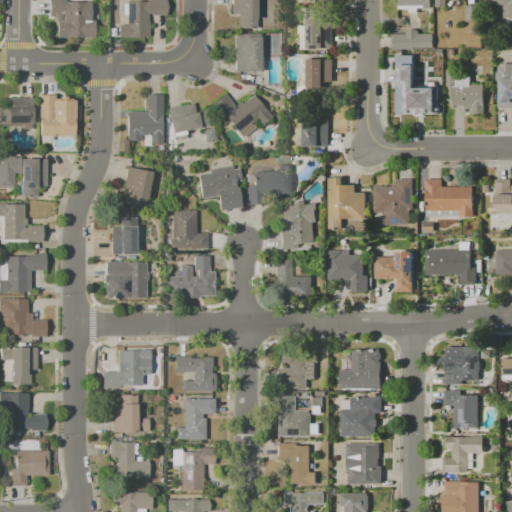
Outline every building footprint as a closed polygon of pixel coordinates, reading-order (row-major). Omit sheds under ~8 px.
[(94,20),(94,37),(57,37),(57,22),(55,22),(55,17),(49,17),(49,0),(67,0),(67,1),(86,1),(86,20),(94,20)] [(166,0),(167,16),(150,16),(150,14),(148,14),(148,36),(121,36),(120,26),(128,26),(127,2),(147,2),(147,0),(166,0)] [(236,0),(237,29),(257,28),(256,1),(261,1),(260,0),(236,0)] [(430,0),(430,8),(417,8),(417,13),(409,13),(409,9),(398,10),(398,0),(430,0)] [(511,0),(511,17),(504,18),(504,4),(488,4),(487,0),(511,0)] [(465,5),(480,5),(480,20),(465,20),(465,5)] [(331,49),(331,22),(323,22),(323,20),(307,20),(307,25),(298,25),(298,35),(301,35),(300,49),(307,50),(307,48),(331,49)] [(391,48),(390,34),(405,34),(407,30),(417,30),(418,34),(433,33),(433,47),(412,48),(412,49),(392,49),(392,48),(391,48)] [(260,72),(235,72),(235,34),(244,34),(244,37),(260,37),(260,56),(264,56),(264,68),(260,69),(260,72)] [(333,59),(333,81),(327,81),(327,88),(319,88),(319,97),(298,96),(298,87),(301,87),(301,84),(301,83),(303,80),(303,78),(303,76),(303,74),(302,73),(301,71),(302,67),(303,66),(305,64),(307,63),(309,62),(309,58),(333,59)] [(511,107),(499,107),(499,64),(511,64),(511,107)] [(394,109),(394,93),(391,93),(391,67),(401,67),(401,68),(403,68),(403,77),(408,77),(408,82),(441,82),(442,114),(429,115),(429,109),(394,109)] [(447,70),(456,70),(456,75),(471,75),(471,85),(484,85),(484,114),(473,114),(473,108),(465,108),(465,105),(452,106),(452,96),(450,96),(450,87),(447,87),(447,70)] [(212,103),(242,138),(256,126),(253,122),(256,119),(261,125),(272,116),(252,94),(242,103),(240,101),(235,105),(224,93),(212,103)] [(75,111),(75,136),(39,136),(39,95),(55,95),(55,111),(75,111)] [(146,95),(162,95),(162,144),(150,144),(150,146),(143,146),(143,141),(126,141),(127,111),(146,111),(146,95)] [(2,123),(2,106),(7,106),(7,97),(31,97),(31,123),(2,123)] [(167,109),(173,140),(185,137),(184,131),(209,126),(206,110),(195,112),(193,104),(167,109)] [(303,119),(303,146),(328,146),(328,119),(303,119)] [(203,130),(205,141),(214,139),(212,128),(203,130)] [(46,186),(37,186),(37,197),(21,197),(21,185),(22,185),(22,159),(46,159),(46,186)] [(198,173),(201,198),(216,196),(218,209),(240,206),(237,186),(235,186),(234,181),(241,180),(239,168),(234,168),(233,164),(208,168),(209,172),(198,173)] [(279,166),(291,166),(291,192),(261,192),(261,203),(246,203),(246,182),(253,182),(253,171),(279,171),(279,166)] [(126,205),(144,208),(151,172),(127,167),(123,189),(129,191),(126,205)] [(328,230),(328,177),(342,177),(342,185),(355,185),(355,192),(366,193),(366,219),(342,219),(342,230),(328,230)] [(511,219),(492,219),(491,214),(491,202),(496,202),(496,179),(511,179),(511,190),(511,219)] [(410,224),(384,224),(384,212),(374,212),(374,186),(393,186),(393,184),(396,184),(396,180),(414,180),(414,209),(410,209),(410,224)] [(426,180),(426,210),(461,210),(461,218),(472,217),(472,210),(474,210),(473,187),(443,188),(442,180),(426,180)] [(281,210),(281,224),(287,223),(288,230),(280,230),(281,249),(300,249),(300,244),(314,243),(313,222),(317,222),(316,203),(305,204),(305,200),(295,201),(295,204),(288,205),(288,210),(281,210)] [(18,240),(3,240),(2,216),(0,216),(0,203),(18,203),(23,203),(23,218),(26,218),(26,225),(42,225),(42,241),(26,242),(26,239),(18,240)] [(171,210),(195,210),(195,232),(207,232),(207,249),(188,249),(188,246),(170,246),(170,238),(172,238),(171,210)] [(111,255),(135,254),(135,217),(120,217),(120,227),(111,228),(111,255)] [(425,251),(425,275),(460,275),(460,285),(476,285),(476,268),(471,268),(471,250),(470,250),(470,242),(460,242),(460,250),(425,251)] [(511,274),(497,274),(496,250),(511,250),(511,274)] [(352,292),(368,292),(368,275),(364,275),(364,255),(350,255),(350,251),(329,251),(329,279),(352,279),(352,292)] [(375,257),(375,278),(396,278),(396,292),(412,292),(412,252),(396,252),(396,257),(375,257)] [(0,292),(0,257),(6,257),(6,256),(24,256),(29,256),(29,254),(45,253),(45,270),(29,270),(29,292),(0,292)] [(214,296),(199,296),(199,298),(168,297),(168,277),(175,277),(175,275),(181,276),(181,265),(191,266),(191,276),(197,276),(197,269),(194,268),(194,255),(209,256),(209,271),(214,272),(214,296)] [(275,260),(275,296),(312,296),(312,277),(291,277),(291,260),(275,260)] [(105,298),(128,298),(128,297),(145,297),(145,263),(128,263),(128,262),(106,262),(106,274),(103,274),(103,294),(105,294),(105,298)] [(21,335),(0,335),(0,298),(8,298),(8,299),(26,299),(27,313),(31,313),(31,320),(46,320),(46,336),(30,336),(30,335),(21,335)] [(0,347),(36,348),(36,370),(30,370),(30,385),(11,384),(11,381),(2,381),(3,360),(0,360),(0,347)] [(445,384),(445,368),(444,368),(444,363),(443,363),(443,356),(446,356),(446,350),(447,350),(447,347),(480,347),(480,361),(481,361),(481,369),(480,369),(480,380),(462,380),(462,384),(445,384)] [(102,387),(102,371),(118,371),(117,350),(139,349),(150,349),(150,361),(141,361),(142,385),(118,385),(118,387),(102,387)] [(341,388),(341,370),(352,370),(352,350),(380,349),(380,352),(382,353),(382,358),(380,360),(380,362),(382,362),(382,389),(375,389),(375,388),(341,388)] [(277,389),(277,368),(290,368),(290,362),(279,362),(278,351),(318,350),(318,362),(316,362),(316,378),(308,378),(308,388),(277,389)] [(215,376),(215,389),(214,389),(214,391),(181,391),(181,381),(193,381),(193,372),(175,372),(175,356),(190,356),(190,358),(202,358),(202,357),(212,357),(212,367),(211,367),(211,374),(215,374),(215,376)] [(445,406),(445,390),(461,391),(461,395),(479,395),(479,428),(455,428),(455,406),(445,406)] [(28,393),(28,408),(27,408),(27,414),(45,414),(45,431),(31,431),(31,429),(7,428),(7,407),(0,407),(0,392),(9,392),(9,393),(28,393)] [(382,396),(382,413),(376,413),(376,419),(377,419),(377,426),(376,426),(376,436),(370,436),(341,436),(341,410),(342,410),(342,400),(351,400),(351,396),(372,396),(372,393),(376,393),(376,396),(382,396)] [(117,395),(136,394),(136,418),(148,418),(148,431),(112,431),(111,409),(118,409),(117,395)] [(276,436),(276,396),(293,396),(293,411),(309,411),(309,414),(310,414),(310,436),(276,436)] [(205,439),(174,439),(174,428),(184,428),(184,409),(182,409),(182,399),(214,399),(214,413),(202,413),(202,418),(205,418),(205,439)] [(444,472),(444,457),(453,457),(453,448),(446,448),(446,436),(484,436),(485,453),(469,453),(469,472),(444,472)] [(22,442),(23,442),(23,451),(47,451),(47,475),(25,475),(25,485),(22,485),(9,485),(9,468),(15,468),(15,452),(11,452),(11,442),(22,442)] [(109,457),(109,442),(133,442),(133,461),(148,461),(148,478),(117,478),(117,457),(109,457)] [(289,484),(289,459),(277,459),(277,444),(294,444),(294,446),(309,446),(309,473),(316,473),(316,485),(289,484)] [(379,444),(379,458),(378,458),(378,467),(381,467),(381,484),(353,484),(353,482),(352,482),(352,469),(347,469),(347,459),(346,459),(346,444),(379,444)] [(203,490),(181,491),(181,465),(172,465),(172,450),(182,450),(182,452),(198,452),(198,448),(214,447),(214,464),(203,464),(203,490)] [(445,497),(445,482),(480,482),(479,511),(455,511),(455,497),(445,497)] [(115,504),(115,493),(134,493),(134,492),(152,492),(152,509),(146,509),(146,511),(121,511),(121,504),(115,504)] [(289,511),(289,505),(283,505),(283,493),(325,492),(325,504),(309,505),(309,511),(289,511)] [(368,494),(368,496),(369,496),(369,510),(368,510),(368,511),(345,511),(346,507),(341,507),(341,494),(368,494)] [(166,511),(166,500),(208,500),(209,506),(207,511),(202,511),(166,511)]
